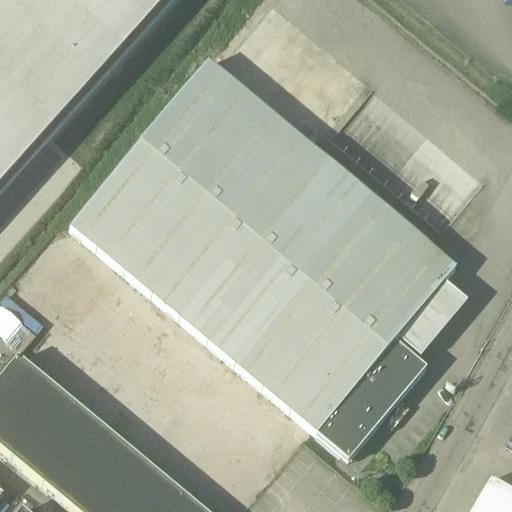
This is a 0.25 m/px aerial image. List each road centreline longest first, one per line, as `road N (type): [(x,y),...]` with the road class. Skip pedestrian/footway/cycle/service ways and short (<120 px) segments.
road 1 (unknown): [(511,196),(269,13)]
road 2 (unclassified): [(412,511),(511,333)]
